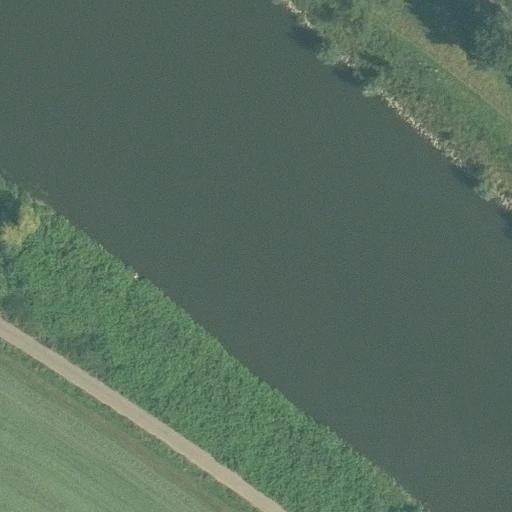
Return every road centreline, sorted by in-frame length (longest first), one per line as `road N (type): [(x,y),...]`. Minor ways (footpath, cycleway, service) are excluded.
road 1 (unclassified): [(277,511),(0,326)]
road 2 (track): [(373,0),(511,122)]
